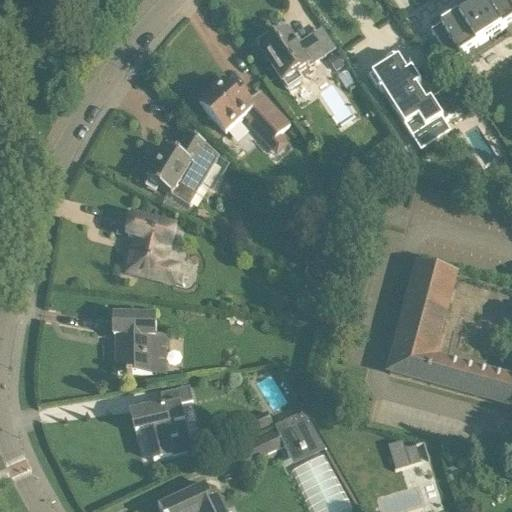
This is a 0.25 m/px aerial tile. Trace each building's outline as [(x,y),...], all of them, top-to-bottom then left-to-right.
[(511,0),(484,0),(481,3),(483,6),(460,20),(458,17),(441,28),(460,59),(461,58),(471,74),(492,60),(482,45),(502,32),(509,43),(511,41),(511,0)] [(299,76),(325,58),(313,39),(301,47),(297,40),(296,41),(297,42),(293,45),(286,35),(275,42),(271,36),(257,46),(271,67),(268,68),(276,79),(278,77),(288,92),(303,82),(299,76)] [(328,62),(336,74),(345,67),(337,56),(328,62)] [(418,120),(425,132),(437,125),(444,136),(470,119),(466,113),(452,90),(427,106),(416,90),(421,87),(412,74),(408,76),(398,61),(397,60),(396,59),(394,58),(392,59),(390,59),(389,60),(388,61),(387,62),(387,63),(387,64),(387,65),(387,66),(387,67),(388,68),(369,80),(377,91),(380,90),(405,129),(418,120)] [(464,82),(452,90),(466,113),(479,105),(464,82)] [(260,95),(248,106),(235,92),(233,90),(229,93),(224,87),(200,108),(226,137),(245,119),(251,126),(249,127),(269,148),(291,128),(260,95)] [(307,122),(301,126),(304,131),(310,127),(307,122)] [(208,148),(185,135),(178,147),(182,150),(178,157),(167,151),(147,184),(189,209),(219,160),(208,148)] [(403,153),(393,139),(368,157),(378,170),(403,153)] [(133,218),(128,239),(136,241),(127,276),(130,277),(130,276),(175,287),(179,270),(166,266),(170,250),(172,250),(177,232),(134,221),(135,219),(133,218)] [(299,236),(293,246),(303,251),(308,241),(299,236)] [(458,277),(452,276),(415,266),(400,323),(405,324),(391,376),(511,408),(511,385),(440,365),(444,354),(439,353),(443,335),(458,277)] [(325,282),(328,274),(322,271),(308,267),(305,275),(325,282)] [(114,318),(114,340),(115,340),(116,340),(117,340),(117,377),(127,377),(152,376),(165,376),(165,339),(155,339),(155,319),(115,320),(115,318),(114,318)] [(164,411),(132,419),(136,438),(138,438),(137,436),(146,434),(154,464),(173,460),(169,443),(178,441),(174,427),(185,425),(181,409),(193,406),(189,391),(161,398),(164,411)] [(234,453),(241,468),(283,448),(293,467),(325,452),(304,415),(274,429),(276,433),(245,448),(234,453)] [(257,434),(271,426),(265,415),(251,422),(257,434)] [(395,473),(410,469),(405,452),(403,444),(388,449),(395,473)] [(461,468),(448,472),(451,484),(464,480),(461,468)] [(223,511),(222,509),(217,511),(206,489),(159,511),(223,511)]
